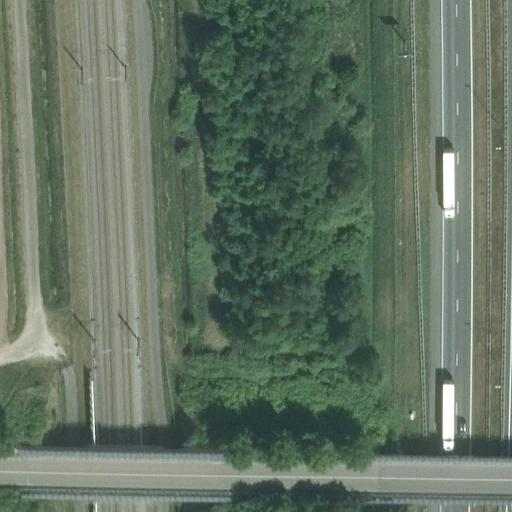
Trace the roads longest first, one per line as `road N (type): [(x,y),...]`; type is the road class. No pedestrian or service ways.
road 1 (unclassified): [(0,470),(511,478)]
road 2 (motorway): [(456,0),(454,511)]
road 3 (track): [(0,360),(20,358),(31,305),(15,0)]
